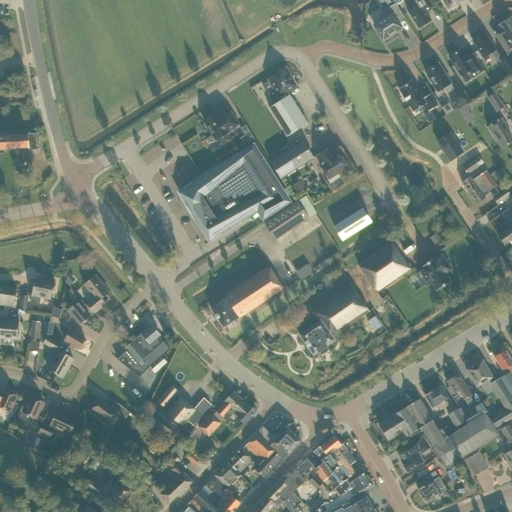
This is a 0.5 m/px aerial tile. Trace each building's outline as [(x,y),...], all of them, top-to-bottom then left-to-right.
[(432,5),(428,0),(410,0),(414,6),(407,10),(419,29),(432,20),(424,9),(432,5)] [(442,0),(449,9),(462,1),(461,0),(442,0)] [(374,26),(383,39),(401,28),(398,23),(404,19),(395,4),(382,12),(386,18),(374,26)] [(498,26),(501,30),(495,33),(499,39),(508,54),(511,51),(511,19),(511,18),(498,26)] [(483,58),(490,54),(492,54),(495,59),(499,56),(485,34),(473,42),(483,58)] [(462,49),(449,57),(461,76),(468,72),(472,78),(483,71),(475,57),(473,54),(467,57),(462,49)] [(511,71),(511,62),(507,55),(500,60),(508,74),(511,71)] [(425,72),(438,91),(444,87),(448,93),(453,89),(450,84),(450,83),(438,64),(425,72)] [(280,97),(282,100),(290,95),(287,92),(296,86),(289,75),(290,74),(286,67),(279,71),(280,73),(269,80),(280,97)] [(406,101),(413,112),(425,105),(429,111),(438,106),(431,94),(424,98),(413,80),(399,89),(403,96),(406,101)] [(463,92),(450,100),(455,109),(469,100),(463,92)] [(488,98),(497,111),(503,107),(495,94),(488,98)] [(290,95),(282,100),(270,108),(288,137),(308,124),(290,95)] [(468,102),(457,109),(463,117),(470,113),(468,109),(471,107),(468,102)] [(224,117),(224,118),(221,120),(216,113),(215,114),(214,112),(208,116),(209,117),(204,121),(216,140),(229,132),(228,132),(239,125),(231,112),(224,117)] [(507,128),(501,118),(488,127),(499,144),(500,143),(503,147),(511,141),(511,138),(506,129),(507,128)] [(249,142),(254,139),(246,125),(241,129),(249,142)] [(39,133),(11,135),(11,149),(29,148),(29,150),(40,149),(39,133)] [(450,133),(437,142),(451,160),(463,151),(450,133)] [(11,135),(0,135),(0,150),(11,149),(11,135)] [(303,141),(271,162),(281,178),(313,158),(303,141)] [(316,156),(316,157),(318,156),(324,165),(321,167),(328,179),(330,178),(333,178),(336,176),(336,174),(348,167),(340,155),(335,158),(329,148),(316,156)] [(184,196),(210,238),(273,198),(244,152),(203,179),(205,182),(184,196)] [(462,167),(467,175),(483,163),(478,156),(462,167)] [(462,183),(469,193),(491,178),(486,171),(473,180),(471,176),(462,183)] [(491,178),(469,193),(476,203),(485,197),(484,196),(490,192),(493,196),(498,192),(494,186),(496,185),(491,178)] [(493,198),(497,204),(510,195),(506,189),(493,198)] [(265,223),(276,240),(309,218),(298,201),(265,223)] [(342,240),(371,222),(363,209),(334,227),(342,240)] [(511,225),(498,235),(505,245),(510,241),(511,243),(511,225)] [(436,244),(442,239),(437,232),(431,237),(436,244)] [(358,264),(377,293),(411,270),(391,241),(358,264)] [(445,273),(451,269),(442,255),(435,259),(434,258),(421,267),(423,269),(419,271),(427,283),(431,281),(437,290),(450,281),(445,273)] [(223,327),(232,321),(237,318),(239,317),(240,319),(284,290),(269,267),(225,296),(226,298),(210,308),(223,327)] [(76,280),(68,272),(66,282),(70,286),(76,280)] [(104,285),(96,275),(84,285),(94,297),(86,303),(94,313),(110,300),(106,295),(109,293),(103,285),(104,285)] [(55,280),(44,278),(42,284),(35,282),(32,296),(31,302),(39,304),(41,298),(51,300),(55,280)] [(299,335),(313,355),(319,351),(322,355),(329,351),(326,346),(335,340),(332,337),(369,311),(350,283),(311,310),(319,321),(299,335)] [(0,286),(0,304),(14,307),(17,289),(0,286)] [(19,309),(26,310),(29,296),(21,295),(19,309)] [(72,315),(80,325),(90,316),(78,302),(68,310),(63,307),(59,318),(68,323),(72,315)] [(59,318),(62,310),(54,307),(51,315),(59,318)] [(375,317),(368,322),(374,331),(381,326),(375,317)] [(0,324),(0,338),(17,340),(19,320),(8,319),(7,325),(0,324)] [(30,341),(38,341),(40,323),(32,322),(30,341)] [(120,361),(130,370),(138,363),(145,372),(170,350),(163,341),(159,337),(160,336),(152,326),(125,349),(127,351),(117,359),(120,361)] [(79,349),(85,339),(71,330),(65,341),(71,344),(69,348),(75,351),(77,348),(79,349)] [(60,343),(48,336),(44,343),(56,350),(60,343)] [(70,365),(73,359),(58,350),(48,369),(62,377),(69,365),(70,365)] [(511,361),(505,350),(494,357),(503,370),(509,367),(511,372),(511,361)] [(489,380),(508,412),(511,409),(511,397),(500,378),(495,382),(482,360),(466,370),(477,387),(489,380)] [(501,377),(511,394),(511,380),(508,373),(501,377)] [(470,395),(471,394),(459,374),(447,382),(454,393),(459,390),(469,406),(474,403),(470,395)] [(155,403),(163,410),(178,392),(171,386),(155,403)] [(433,390),(425,395),(432,408),(437,405),(441,410),(447,406),(444,401),(448,398),(441,386),(433,391),(433,390)] [(17,396),(4,390),(0,399),(0,407),(10,412),(17,396)] [(238,417),(245,424),(256,412),(249,405),(248,405),(234,392),(216,411),(223,418),(225,416),(228,419),(233,413),(238,417)] [(30,426),(39,430),(44,419),(38,416),(44,403),(31,397),(28,404),(25,402),(20,411),(34,417),(30,426)] [(178,397),(165,412),(164,411),(162,413),(159,410),(154,417),(180,438),(187,429),(184,427),(188,421),(194,426),(202,416),(212,405),(204,398),(194,410),(178,397)] [(92,410),(108,422),(116,411),(125,418),(129,412),(117,403),(113,409),(101,399),(92,410)] [(464,456),(477,448),(498,434),(485,414),(468,425),(453,434),(446,439),(440,430),(438,431),(432,420),(419,399),(386,420),(387,420),(379,425),(388,440),(399,433),(404,441),(411,437),(409,434),(413,432),(415,435),(423,430),(433,448),(446,467),(464,456)] [(464,418),(468,425),(485,414),(488,412),(482,403),(475,407),(477,410),(464,418)] [(448,415),(456,427),(465,421),(457,409),(448,415)] [(76,420),(57,411),(50,427),(43,424),(38,435),(49,440),(55,428),(70,434),(76,420)] [(207,434),(219,421),(211,414),(199,427),(207,434)] [(507,461),(511,468),(511,467),(511,442),(510,439),(511,438),(511,430),(509,425),(501,429),(508,441),(502,444),(506,451),(501,454),(505,462),(507,461)] [(446,439),(453,434),(447,426),(440,430),(446,439)] [(256,434),(281,458),(283,460),(301,441),(286,428),(278,437),(276,435),(274,435),(273,437),(263,428),(256,434)] [(263,477),(281,458),(256,434),(245,446),(258,458),(252,463),(257,468),(255,470),(263,477)] [(340,484),(342,482),(345,480),(350,477),(355,473),(342,453),(347,450),(342,444),(341,445),(334,436),(320,447),(324,452),(318,456),(322,461),(322,460),(324,462),(332,474),(340,484)] [(402,464),(408,472),(424,462),(419,455),(430,448),(425,438),(423,436),(398,452),(404,463),(402,464)] [(38,448),(42,440),(36,437),(32,445),(38,448)] [(464,456),(474,475),(488,467),(477,448),(464,456)] [(239,474),(252,461),(249,458),(250,457),(242,449),(228,463),(239,474)] [(78,461),(83,465),(91,454),(86,450),(78,461)] [(186,456),(194,464),(199,460),(191,452),(186,456)] [(306,455),(294,468),(300,475),(304,471),(307,474),(310,472),(314,467),(315,469),(319,466),(317,464),(316,465),(306,455)] [(133,468),(140,477),(147,472),(146,471),(150,468),(144,460),(133,468)] [(324,462),(319,466),(315,469),(324,481),(332,474),(324,462)] [(215,476),(228,488),(241,476),(239,474),(228,463),(215,476)] [(161,495),(169,504),(192,482),(176,465),(171,469),(176,474),(171,479),(174,482),(161,495)] [(294,468),(281,481),(292,492),(307,478),(317,489),(322,484),(314,476),(310,472),(307,474),(304,471),(300,475),(294,468)] [(373,485),(364,471),(352,479),(350,477),(345,480),(342,482),(343,483),(335,489),(340,496),(348,491),(348,490),(353,487),(358,494),(373,485)] [(439,477),(433,480),(418,489),(426,504),(442,494),(439,489),(445,486),(439,477)] [(225,494),(220,500),(233,511),(240,503),(232,495),(233,494),(217,479),(213,483),(225,494)] [(85,486),(97,495),(102,488),(90,480),(85,486)] [(301,502),(292,492),(281,481),(266,496),(273,502),(280,496),(285,501),(290,506),(293,510),(301,502)] [(110,495),(120,502),(130,489),(120,482),(117,486),(111,482),(108,487),(113,491),(110,495)] [(28,499),(38,497),(36,487),(27,488),(28,499)] [(232,511),(233,511),(220,500),(216,504),(200,490),(194,497),(210,511),(232,511)] [(280,496),(273,502),(266,496),(255,509),(258,511),(268,511),(273,506),(276,509),(285,501),(280,496)] [(374,511),(370,504),(367,506),(363,499),(343,510),(342,508),(334,511),(374,511)]
